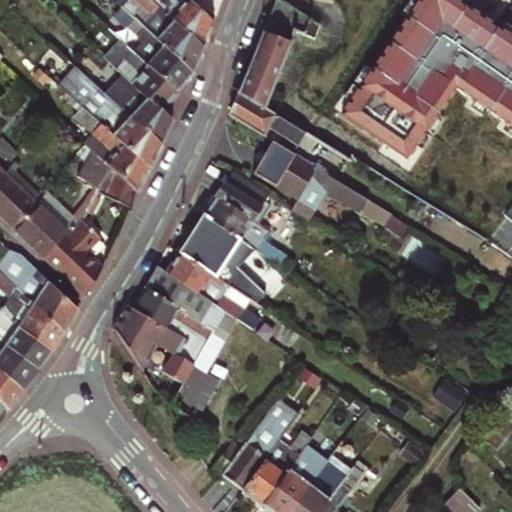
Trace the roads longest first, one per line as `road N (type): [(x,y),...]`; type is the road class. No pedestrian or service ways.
road 1 (residential): [(239,0),(174,175),(77,341),(73,398)]
road 2 (residential): [(73,398),(182,511)]
